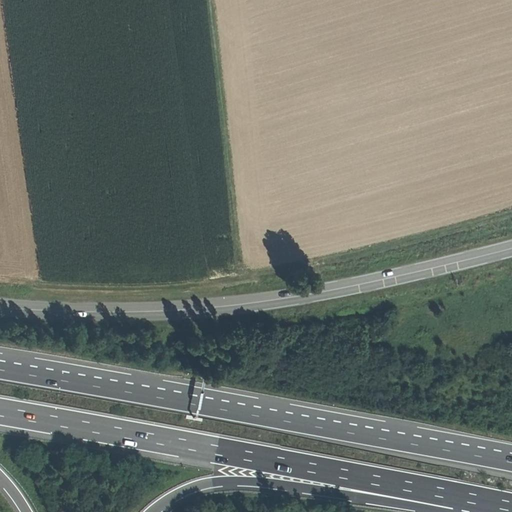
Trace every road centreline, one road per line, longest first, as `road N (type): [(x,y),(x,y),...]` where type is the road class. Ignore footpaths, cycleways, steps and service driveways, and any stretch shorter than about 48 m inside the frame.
road 1 (trunk): [(511,461),(0,367)]
road 2 (trunk): [(0,412),(511,500)]
road 3 (secondary): [(0,305),(130,314),(228,308),(511,247)]
road 4 (trunk): [(152,511),(187,489),(236,480),(455,511),(511,502)]
